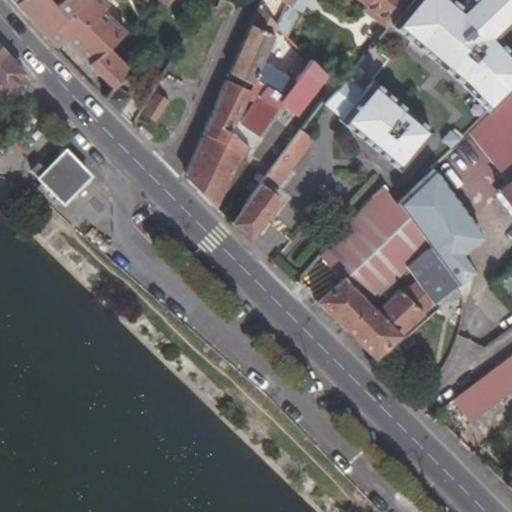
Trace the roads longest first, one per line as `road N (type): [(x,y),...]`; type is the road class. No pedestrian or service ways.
road 1 (primary): [(160,188),(488,511)]
road 2 (unknown): [(494,355),(480,303),(486,207),(439,104),(350,35)]
road 3 (primary): [(0,18),(160,188)]
road 4 (residential): [(247,0),(160,188)]
